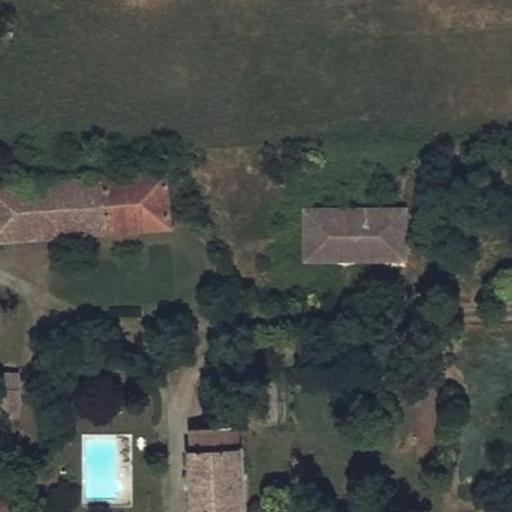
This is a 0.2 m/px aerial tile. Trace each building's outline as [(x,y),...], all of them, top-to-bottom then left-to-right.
[(0,239),(171,226),(168,174),(0,185),(0,239)] [(406,208),(305,209),(305,260),(337,259),(337,253),(348,252),(348,259),(406,259),(406,208)] [(17,374),(0,374),(0,388),(17,389),(17,374)] [(17,389),(0,388),(0,416),(9,416),(9,421),(0,436),(8,439),(17,440),(17,389)] [(239,446),(237,424),(192,428),(193,449),(190,450),(196,511),(246,511),(250,511),(244,445),(239,446)]
